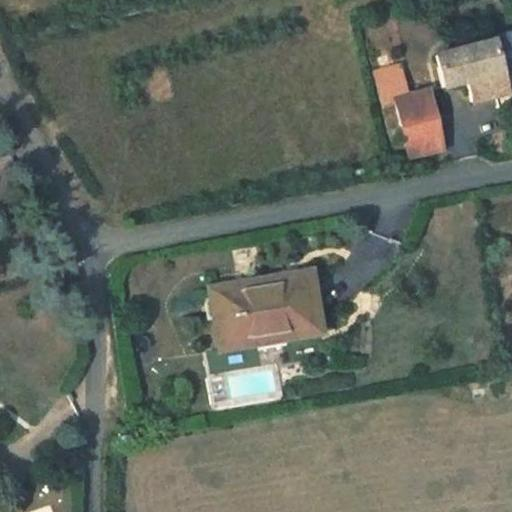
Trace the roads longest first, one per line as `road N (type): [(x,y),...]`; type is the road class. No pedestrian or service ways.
road 1 (unclassified): [(83,253),(511,170)]
road 2 (unclassified): [(83,253),(95,335),(97,511)]
road 3 (unclassified): [(0,69),(83,253)]
